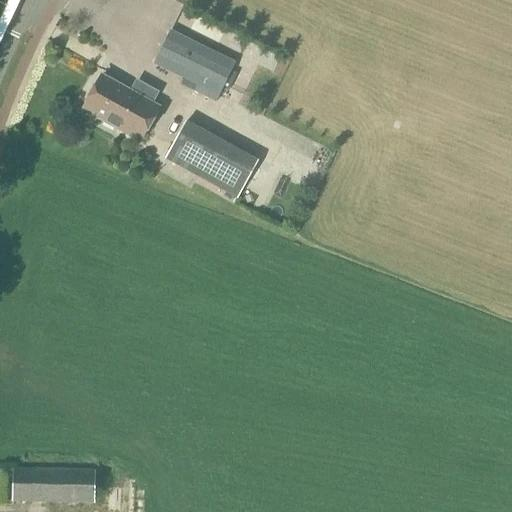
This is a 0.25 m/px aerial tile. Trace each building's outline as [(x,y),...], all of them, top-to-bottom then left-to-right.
[(228,34),(337,88),(347,69),(314,53),(316,50),(282,33),(295,8),(279,0),(228,0),(226,6),(212,0),(183,0),(177,12),(205,26),(201,36),(222,46),(228,34)] [(171,30),(153,65),(195,85),(193,90),(215,101),(217,96),(235,60),(171,30)] [(364,105),(396,103),(395,75),(363,76),(364,105)] [(140,142),(159,107),(103,76),(84,111),(140,142)] [(219,184),(220,184),(242,196),(259,166),(236,154),(231,151),(232,150),(185,124),(168,155),(219,184)] [(96,470),(14,468),(13,502),(95,504),(96,470)] [(117,511),(118,486),(100,486),(100,509),(81,510),(81,511),(117,511)]
